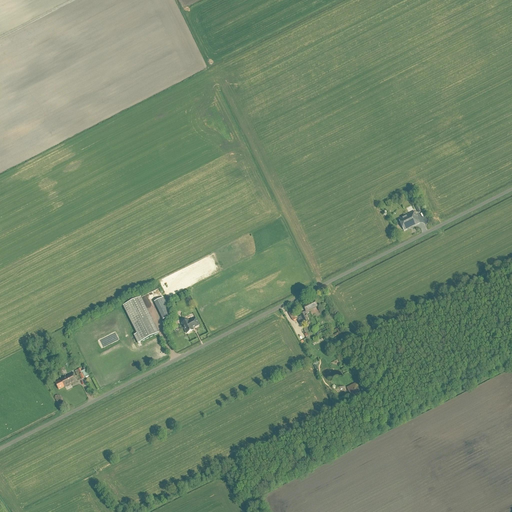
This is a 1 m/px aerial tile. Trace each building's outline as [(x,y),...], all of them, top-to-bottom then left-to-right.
[(419,223),(414,212),(398,220),(404,231),(419,223)] [(159,334),(141,298),(123,307),(137,334),(134,336),(138,344),(159,334)] [(172,316),(163,299),(154,303),(163,321),(172,316)] [(315,308),(317,307),(314,301),(314,302),(314,301),(309,303),(309,304),(303,307),(307,314),(313,311),(312,310),(314,309),(315,308)] [(298,318),(294,311),(289,314),(294,321),(298,318)] [(305,325),(310,323),(305,313),(300,315),(301,317),(297,319),(299,323),(300,323),(302,322),(302,323),(303,324),(304,323),(305,325)] [(189,321),(182,324),(187,334),(194,331),(193,329),(199,326),(196,319),(189,322),(189,321)] [(61,380),(55,383),(59,390),(64,387),(65,388),(77,382),(73,374),(61,380)] [(346,389),(352,399),(362,394),(357,383),(346,389)]
